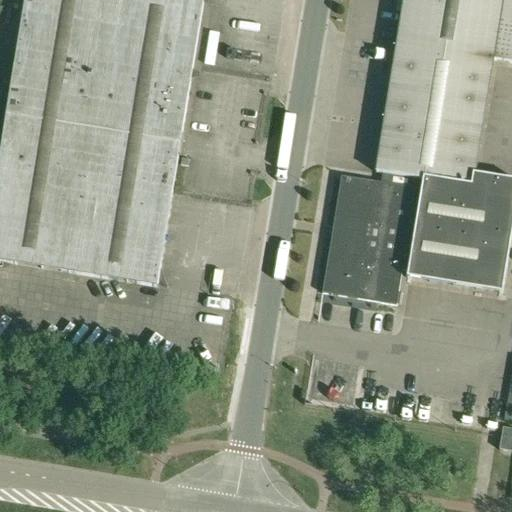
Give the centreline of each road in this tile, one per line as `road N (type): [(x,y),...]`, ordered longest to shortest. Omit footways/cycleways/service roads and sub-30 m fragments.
road 1 (unclassified): [(235,511),(320,0)]
road 2 (secondary): [(235,511),(0,478)]
